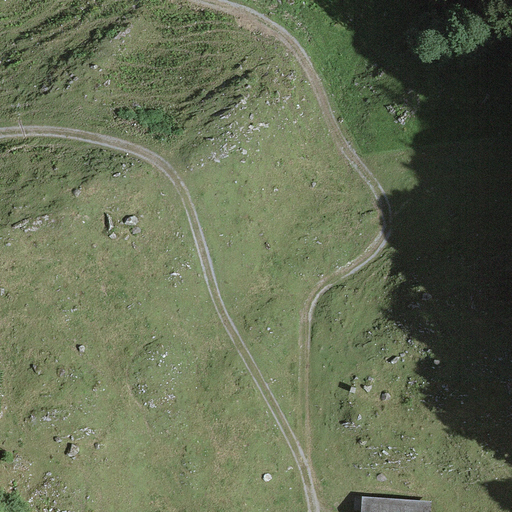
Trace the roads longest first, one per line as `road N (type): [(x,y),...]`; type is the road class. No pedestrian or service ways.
road 1 (track): [(209,0),(278,29),(295,46),(387,213),(384,235),(368,255),(308,300),(298,451)]
road 2 (track): [(311,511),(298,451),(222,312),(186,193),(169,166),(138,147),(53,130),(0,131)]
